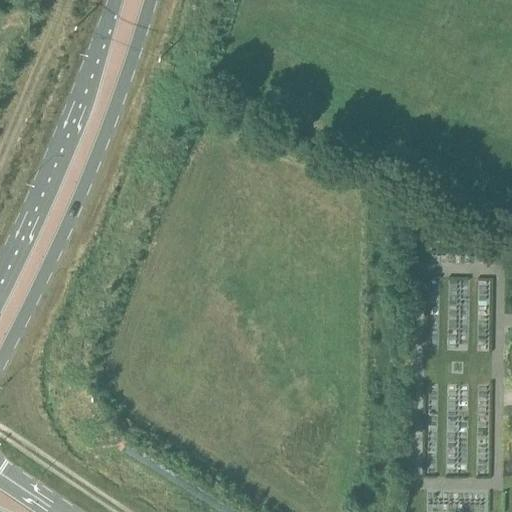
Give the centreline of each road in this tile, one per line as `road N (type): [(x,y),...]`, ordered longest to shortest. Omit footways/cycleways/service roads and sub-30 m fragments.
road 1 (primary): [(0,360),(72,215),(148,0)]
road 2 (primary): [(113,0),(80,96),(0,270)]
road 3 (track): [(63,0),(0,156)]
road 4 (unclassified): [(120,511),(0,432)]
